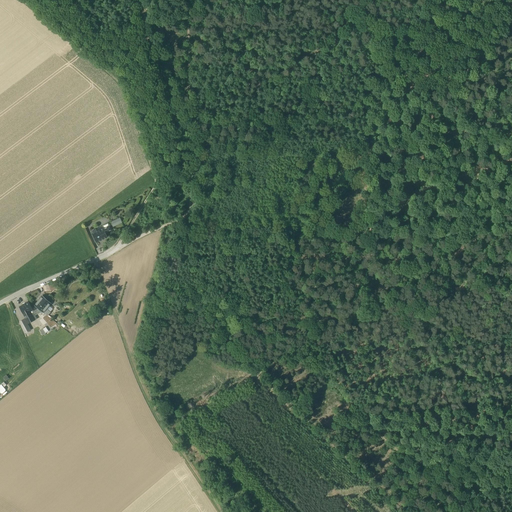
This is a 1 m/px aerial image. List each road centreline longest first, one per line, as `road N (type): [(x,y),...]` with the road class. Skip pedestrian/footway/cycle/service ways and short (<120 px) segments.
road 1 (track): [(23,0),(125,85),(157,181),(115,249)]
road 2 (track): [(365,0),(285,119),(173,219)]
road 3 (track): [(92,260),(156,417),(219,511)]
road 4 (track): [(191,205),(188,0)]
road 5 (track): [(178,150),(137,0)]
road 6 (residential): [(115,249),(0,303)]
